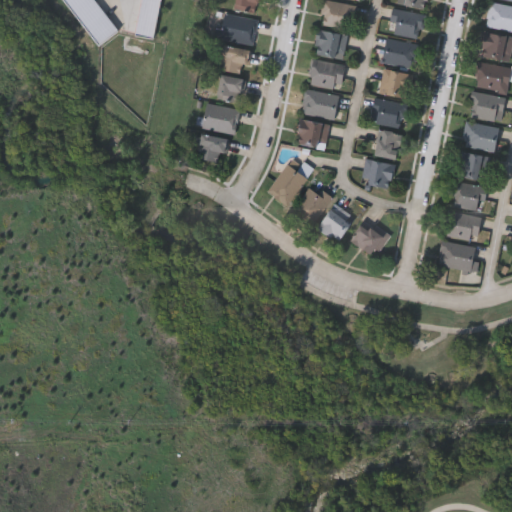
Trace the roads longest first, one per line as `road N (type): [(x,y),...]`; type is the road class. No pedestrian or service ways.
road 1 (residential): [(177,177),(229,195),(341,275),(460,299),(511,293)]
road 2 (residential): [(461,0),(405,289)]
road 3 (residential): [(300,0),(256,166),(229,195)]
